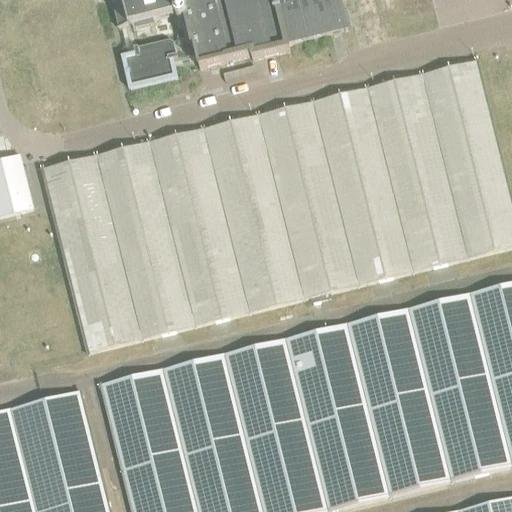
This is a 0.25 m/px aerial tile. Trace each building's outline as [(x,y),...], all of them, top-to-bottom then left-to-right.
[(200,72),(252,59),(253,64),(290,55),(289,48),(348,33),(339,0),(125,0),(126,2),(123,2),(123,3),(115,5),(112,6),(113,7),(114,10),(114,9),(119,28),(119,31),(119,33),(122,32),(128,58),(121,59),(129,92),(130,91),(131,93),(178,82),(176,70),(198,65),(200,72)] [(402,83),(116,155),(42,173),(88,357),(311,302),(312,306),(331,301),(330,297),(511,251),(511,200),(478,64),(402,83)] [(20,159),(0,163),(0,221),(34,213),(20,159)] [(511,286),(100,389),(130,511),(343,511),(511,470),(511,286)] [(110,511),(81,395),(0,415),(0,511),(110,511)] [(511,511),(511,501),(467,511),(511,511)]
